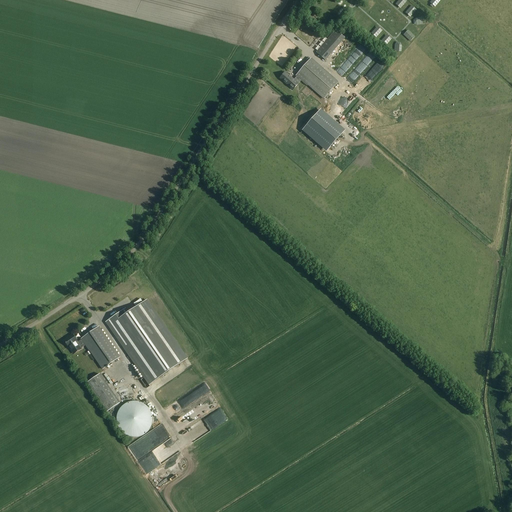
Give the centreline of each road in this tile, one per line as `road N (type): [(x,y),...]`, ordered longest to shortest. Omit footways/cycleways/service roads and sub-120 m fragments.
road 1 (unclassified): [(0,345),(102,279),(138,245),(298,0)]
road 2 (unknown): [(281,25),(341,76),(334,105),(350,130)]
